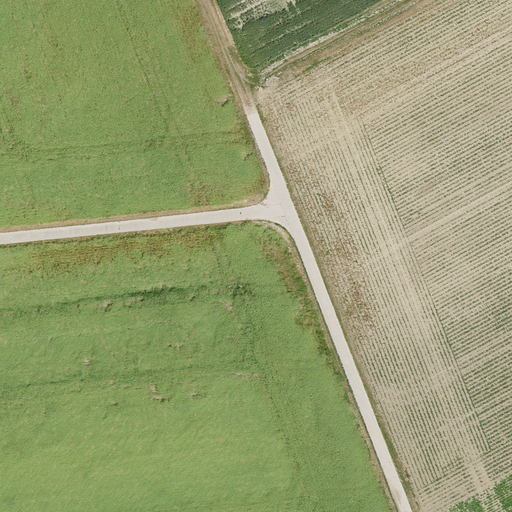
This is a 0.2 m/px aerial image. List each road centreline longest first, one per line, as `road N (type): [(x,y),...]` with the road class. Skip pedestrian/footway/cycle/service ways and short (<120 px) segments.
road 1 (track): [(401,511),(236,84)]
road 2 (track): [(0,236),(284,208)]
road 3 (track): [(236,84),(392,0)]
